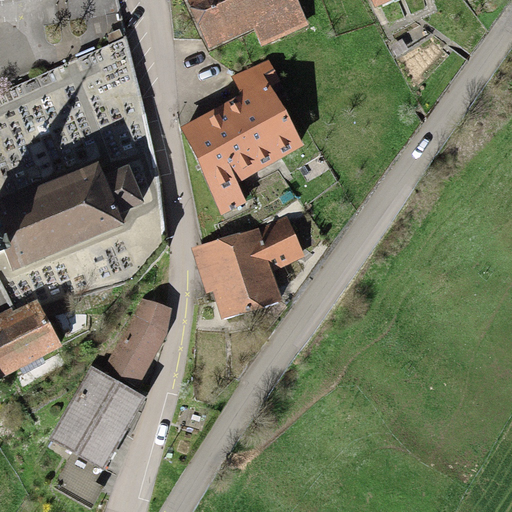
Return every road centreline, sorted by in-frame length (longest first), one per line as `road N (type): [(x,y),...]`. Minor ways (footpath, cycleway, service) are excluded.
road 1 (tertiary): [(177,511),(236,410),(511,14)]
road 2 (residential): [(152,0),(180,266),(173,354),(131,511)]
